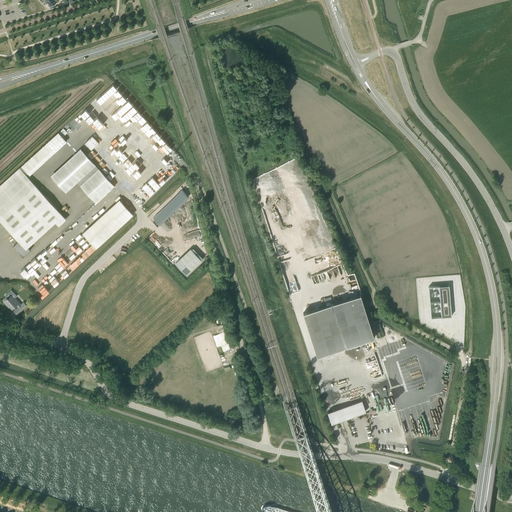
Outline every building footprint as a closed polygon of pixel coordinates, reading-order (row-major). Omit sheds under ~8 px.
[(100,96),(96,100),(103,108),(107,104),(100,96)] [(115,120),(119,124),(129,115),(134,121),(137,118),(140,121),(139,119),(142,116),(133,105),(115,120)] [(73,144),(81,137),(79,134),(83,131),(77,124),(77,123),(74,119),(61,130),(73,144)] [(62,215),(35,186),(25,175),(27,173),(29,175),(66,142),(58,133),(0,185),(0,221),(18,241),(13,246),(23,257),(30,250),(27,247),(62,215)] [(125,134),(115,142),(120,147),(129,138),(125,134)] [(90,150),(98,143),(92,136),(84,143),(90,150)] [(131,155),(133,153),(130,150),(123,156),(127,160),(132,156),(131,155)] [(95,203),(114,186),(82,151),(52,178),(63,190),(75,180),(95,203)] [(136,164),(128,171),(134,179),(144,170),(143,169),(149,163),(143,157),(144,156),(140,152),(131,159),(136,164)] [(165,164),(173,172),(177,168),(169,160),(165,164)] [(155,182),(151,186),(155,190),(159,186),(155,182)] [(147,185),(143,189),(149,195),(153,191),(147,185)] [(188,196),(182,190),(153,217),(159,224),(188,196)] [(138,194),(142,200),(147,197),(143,191),(138,194)] [(82,233),(96,248),(133,214),(119,199),(82,233)] [(79,259),(84,255),(73,242),(68,246),(79,259)] [(191,249),(176,263),(186,274),(201,260),(191,249)] [(60,271),(58,269),(49,277),(56,285),(69,272),(65,267),(60,271)] [(451,316),(449,285),(428,287),(431,318),(451,316)] [(303,313),(317,356),(374,337),(360,295),(303,313)] [(20,310),(26,305),(23,302),(20,305),(14,298),(13,299),(10,296),(7,298),(7,297),(6,298),(3,301),(6,305),(7,304),(12,309),(16,305),(18,307),(17,307),(20,310)] [(218,333),(223,351),(230,349),(223,324),(217,325),(219,332),(218,333)] [(342,407),(346,418),(365,411),(362,401),(342,407)] [(376,409),(367,412),(369,418),(378,415),(376,409)]
